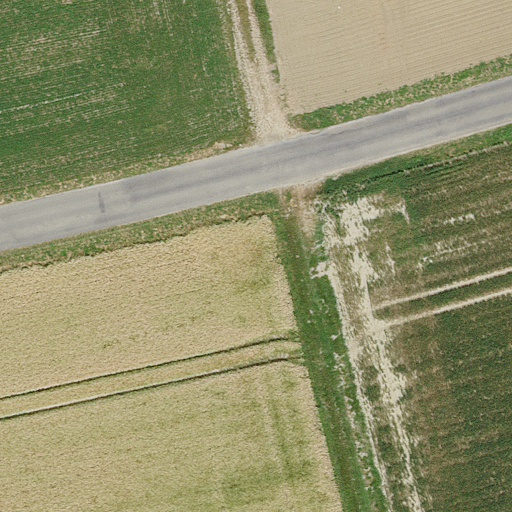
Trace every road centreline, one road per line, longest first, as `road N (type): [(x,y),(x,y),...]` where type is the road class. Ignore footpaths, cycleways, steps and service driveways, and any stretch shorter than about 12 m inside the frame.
road 1 (unclassified): [(511,95),(292,161),(0,223)]
road 2 (track): [(374,511),(250,0)]
